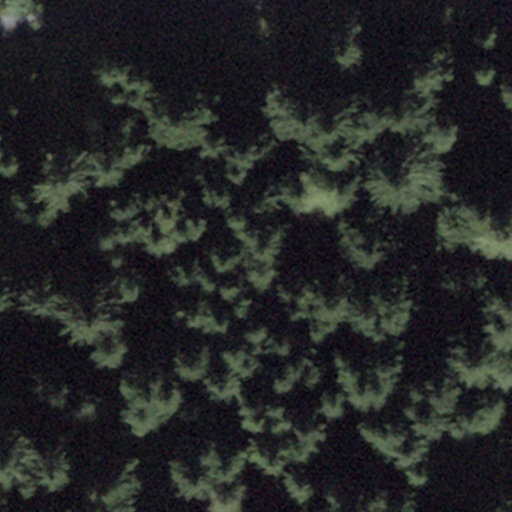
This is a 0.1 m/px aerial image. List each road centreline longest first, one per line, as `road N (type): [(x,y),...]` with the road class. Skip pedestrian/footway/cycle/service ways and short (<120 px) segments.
road 1 (track): [(0,33),(174,0)]
road 2 (track): [(156,7),(326,0)]
